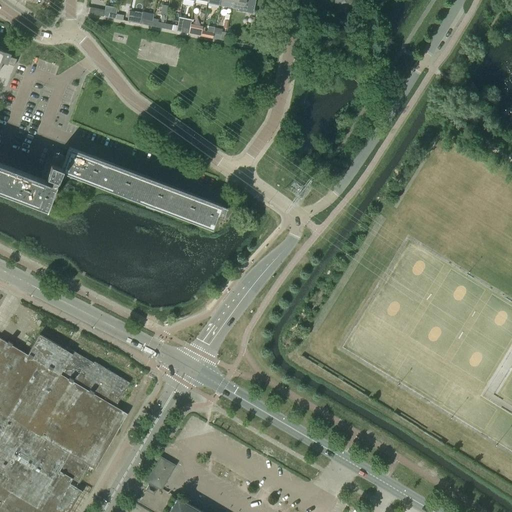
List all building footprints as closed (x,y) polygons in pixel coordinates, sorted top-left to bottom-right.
[(255,0),(232,0),(231,7),(238,8),(238,10),(253,13),(255,0)] [(90,7),(88,13),(104,16),(105,10),(90,7)] [(129,11),(127,21),(132,22),(139,24),(140,19),(133,17),(134,12),(129,11)] [(177,25),(176,31),(188,33),(189,28),(182,27),(184,19),(178,18),(177,25)] [(152,21),(151,26),(157,27),(163,28),(164,23),(158,22),(158,20),(153,19),(152,21)] [(0,63),(1,61),(6,63),(9,56),(10,52),(4,50),(3,53),(0,51),(0,63)] [(16,59),(9,56),(6,63),(14,66),(16,59)] [(0,190),(45,207),(45,208),(46,208),(60,171),(62,172),(63,172),(211,228),(211,229),(217,214),(222,216),(226,206),(220,203),(219,207),(70,150),(67,158),(65,157),(65,156),(64,156),(64,157),(51,163),(50,162),(45,175),(50,176),(47,184),(0,165),(0,190)] [(7,342),(0,338),(0,511),(61,511),(76,487),(69,483),(72,478),(79,483),(121,410),(115,406),(129,382),(94,361),(93,363),(65,346),(64,349),(39,334),(27,354),(11,345),(12,343),(11,342),(8,341),(9,341),(8,340),(7,342)] [(161,490),(175,466),(160,457),(146,481),(150,483),(145,490),(154,495),(157,490),(158,487),(161,490)] [(201,511),(177,497),(176,498),(167,511),(201,511)]
